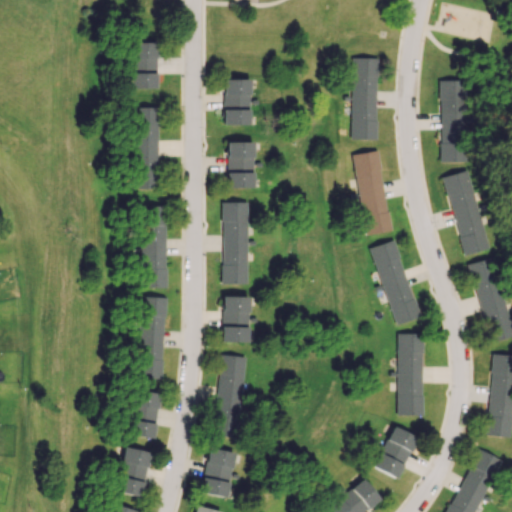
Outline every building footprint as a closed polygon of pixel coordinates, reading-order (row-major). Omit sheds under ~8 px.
[(155,87),(154,42),(128,42),(129,88),(155,87)] [(348,139),(373,139),(375,58),(350,57),(348,139)] [(248,124),(247,78),(221,79),(221,125),(248,124)] [(437,161),(463,161),(464,79),(438,79),(437,161)] [(155,188),(155,107),(131,107),(131,188),(155,188)] [(250,187),(251,141),(225,141),(224,187),(250,187)] [(351,153),(362,234),(387,231),(376,150),(351,153)] [(440,176),(461,255),(486,248),(465,169),(440,176)] [(220,283),(245,283),(244,201),(219,201),(220,283)] [(139,205),(140,287),(164,287),(163,205),(139,205)] [(392,325),(416,318),(393,239),(369,246),(392,325)] [(468,262),(485,341),(509,336),(492,256),(468,262)] [(137,377),(161,377),(161,296),(137,296),(137,377)] [(420,415),(421,333),(395,332),(395,414),(420,415)] [(243,356),(218,353),(208,435),(233,438),(243,356)] [(507,436),(511,354),(488,353),(484,435),(507,436)] [(151,438),(157,393),(132,389),(125,434),(151,438)] [(371,467),(395,478),(414,436),(391,425),(371,467)] [(113,491),(137,497),(148,451),(123,446),(113,491)] [(232,452),(206,447),(197,492),(223,497),(232,452)] [(445,511),(472,511),(496,457),(474,448),(445,511)] [(326,508),(329,511),(360,511),(377,497),(360,478),(326,508)] [(107,511),(133,511),(134,510),(110,503),(107,511)]
